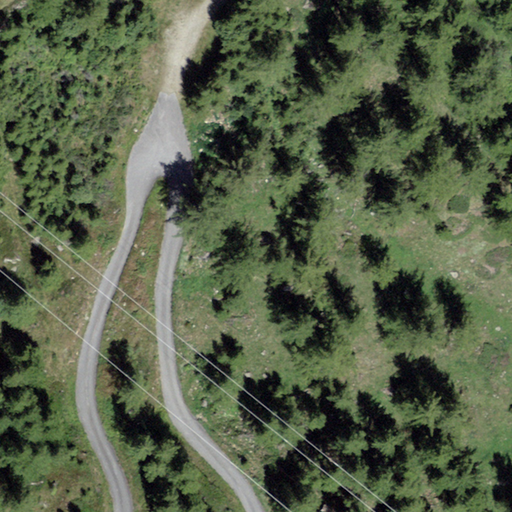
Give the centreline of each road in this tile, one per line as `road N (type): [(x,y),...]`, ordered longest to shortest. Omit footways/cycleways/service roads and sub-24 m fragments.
road 1 (unclassified): [(253,511),(246,492),(183,421),(169,386),(161,319),(181,162),(163,141),(138,156),(126,237),(91,337),(83,389),(123,511)]
road 2 (track): [(163,141),(197,26),(221,0)]
